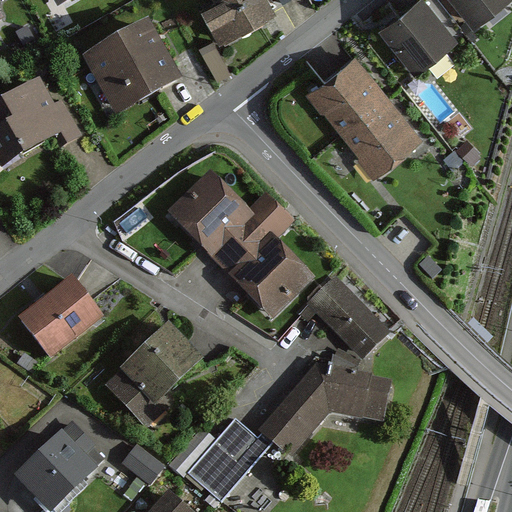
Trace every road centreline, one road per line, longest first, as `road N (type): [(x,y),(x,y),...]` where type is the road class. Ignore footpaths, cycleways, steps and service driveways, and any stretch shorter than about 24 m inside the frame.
road 1 (residential): [(511,387),(227,101)]
road 2 (unclassified): [(227,101),(0,275)]
road 3 (residential): [(227,101),(356,0)]
